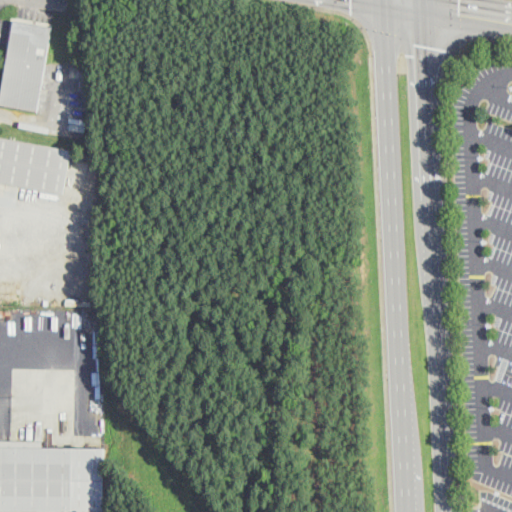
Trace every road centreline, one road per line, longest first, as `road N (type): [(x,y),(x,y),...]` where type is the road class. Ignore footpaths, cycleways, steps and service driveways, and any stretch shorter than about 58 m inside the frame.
road 1 (primary): [(386,0),(403,511)]
road 2 (primary): [(444,511),(420,5)]
